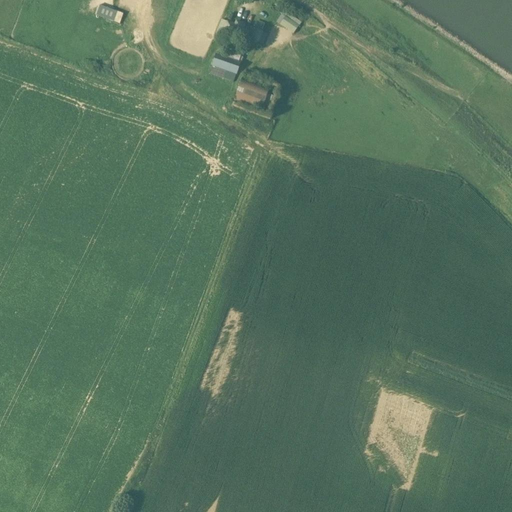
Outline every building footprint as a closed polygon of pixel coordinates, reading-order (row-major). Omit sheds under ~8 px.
[(95,15),(114,22),(118,12),(99,5),(95,15)] [(276,23),(295,33),(301,23),(282,12),(276,23)] [(235,25),(227,22),(223,31),(243,39),(246,30),(243,29),(244,25),(236,21),(235,25)] [(249,39),(259,43),(263,32),(253,28),(249,39)] [(212,66),(236,75),(241,63),(216,55),(212,66)] [(270,92),(242,81),(235,99),(264,109),(270,92)]
